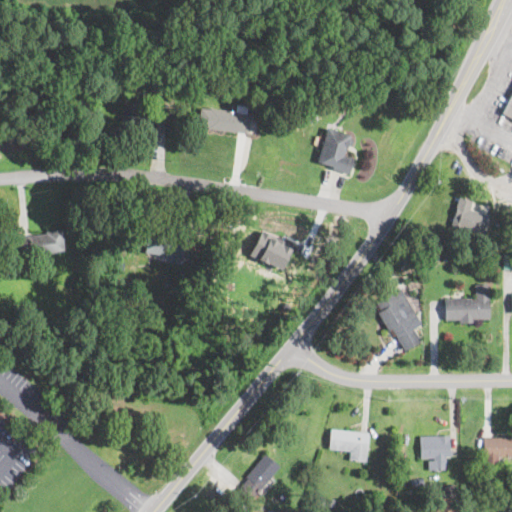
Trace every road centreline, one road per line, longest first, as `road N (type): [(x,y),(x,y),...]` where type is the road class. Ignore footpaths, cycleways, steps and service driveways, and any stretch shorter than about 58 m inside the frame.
road 1 (residential): [(388,214),(142,174),(0,177)]
road 2 (residential): [(155,511),(388,214)]
road 3 (residential): [(388,214),(505,0)]
road 4 (residential): [(294,343),(339,372),(376,379),(511,377)]
